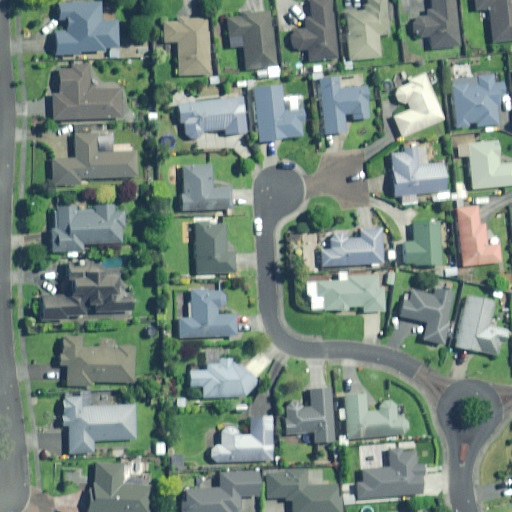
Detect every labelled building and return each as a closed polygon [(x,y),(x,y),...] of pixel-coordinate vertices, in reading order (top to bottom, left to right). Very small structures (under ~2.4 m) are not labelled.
[(291,42),(299,48),(308,47),(309,60),(338,56),(331,0),(310,0),(312,15),(304,16),(305,26),(296,27),(290,34),(291,42)] [(385,35),(382,0),(362,0),(363,12),(341,13),(345,61),(377,58),(375,36),(385,35)] [(456,47),(451,0),(425,0),(427,8),(422,8),(423,16),(413,17),(413,21),(404,22),(405,35),(412,35),(413,40),(425,38),(426,50),(456,47)] [(511,40),(511,0),(470,0),(472,11),(484,10),(489,44),(511,40)] [(98,22),(98,3),(52,4),(53,22),(63,21),(63,32),(50,32),(50,56),(77,56),(77,53),(101,53),(101,49),(114,49),(114,22),(98,22)] [(272,67),(266,12),(237,15),(237,18),(221,20),(224,39),(237,38),(241,71),(272,67)] [(206,75),(203,19),(159,22),(160,44),(174,43),(176,77),(206,75)] [(86,91),(85,67),(53,68),(53,95),(48,95),(49,120),(118,118),(117,90),(86,91)] [(426,71),(409,78),(410,81),(398,85),(395,92),(398,99),(405,101),(408,100),(411,107),(394,114),(402,134),(445,117),(426,71)] [(450,128),(496,125),(494,99),(502,98),(501,84),(491,85),(491,76),(446,80),(450,128)] [(336,89),(335,79),(315,80),(319,134),(342,133),(341,115),(348,114),(349,120),(365,119),(363,87),(336,89)] [(280,112),(277,86),(249,89),(255,142),(300,136),(297,110),(280,112)] [(225,128),(225,132),(246,130),(243,95),(178,101),(180,121),(184,121),(185,132),(191,136),(199,136),(204,130),(225,128)] [(93,153),(92,135),(70,135),(71,158),(47,159),(48,186),(86,185),(133,183),(132,152),(93,153)] [(511,163),(496,165),(493,142),(463,145),(468,190),(511,185),(511,163)] [(421,165),(420,147),(399,148),(399,153),(385,154),(388,197),(398,196),(398,205),(413,204),(412,194),(441,192),(439,164),(421,165)] [(207,188),(207,166),(178,167),(179,197),(176,198),(177,211),(226,210),(226,188),(207,188)] [(109,211),(109,207),(49,208),(50,253),(79,253),(79,244),(118,243),(118,226),(120,226),(119,211),(109,211)] [(475,225),(473,207),(449,209),(456,267),(496,262),(494,243),(482,244),(480,224),(475,225)] [(190,220),(191,275),(209,275),(209,278),(232,277),(231,253),(223,253),(222,225),(208,225),(208,220),(190,220)] [(443,246),(444,221),(408,221),(408,242),(399,242),(399,265),(437,265),(437,246),(443,246)] [(329,247),(320,248),(321,264),(384,261),(383,226),(359,227),(360,236),(347,236),(342,231),(334,232),(329,237),(329,247)] [(122,285),(122,276),(122,267),(87,268),(87,262),(60,263),(60,271),(42,272),(42,298),(35,298),(36,319),(83,318),(129,317),(128,285),(122,285)] [(342,276),(342,272),(333,272),(333,281),(312,281),(312,310),(344,311),(344,306),(358,307),(358,312),(380,313),(380,291),(373,291),(374,277),(342,276)] [(222,306),(221,287),(186,289),(187,318),(174,319),(175,339),(232,337),(231,315),(214,315),(213,306),(222,306)] [(449,291),(432,288),(431,295),(406,291),(404,302),(397,300),(394,317),(422,322),(418,341),(441,345),(445,322),(443,322),(449,291)] [(504,331),(499,329),(485,326),(490,302),(462,295),(450,347),(492,356),(496,342),(501,343),(504,331)] [(78,337),(56,336),(54,365),(63,366),(62,386),(88,387),(88,382),(130,383),(131,347),(113,346),(113,349),(78,348),(78,337)] [(229,362),(229,358),(215,358),(215,364),(202,364),(202,371),(185,371),(185,388),(199,388),(199,398),(242,397),(254,383),(229,362)] [(330,442),(326,389),(304,390),(305,403),(279,405),(282,435),(310,433),(311,443),(330,442)] [(77,392),(77,397),(58,398),(58,426),(65,426),(65,454),(91,454),(91,441),(133,440),(132,406),(88,407),(88,392),(77,392)] [(362,413),(360,393),(340,394),(345,440),(403,435),(401,417),(393,418),(391,402),(376,404),(377,411),(362,413)] [(216,445),(208,445),(208,462),(269,461),(268,417),(252,418),(252,436),(232,437),(232,430),(216,430),(216,445)] [(409,465),(408,449),(384,450),(385,468),(359,469),(360,483),(353,483),(354,501),(372,500),(371,498),(419,495),(417,464),(409,465)] [(183,466),(183,453),(173,454),(174,466),(183,466)] [(118,464),(90,463),(90,484),(83,484),(82,511),(146,511),(147,487),(117,486),(118,464)] [(302,485),(302,471),(283,470),(283,474),(264,473),(263,499),(288,499),(287,511),(338,511),(339,486),(302,485)] [(255,497),(255,473),(214,473),(214,489),(179,489),(179,511),(236,511),(236,497),(255,497)]
